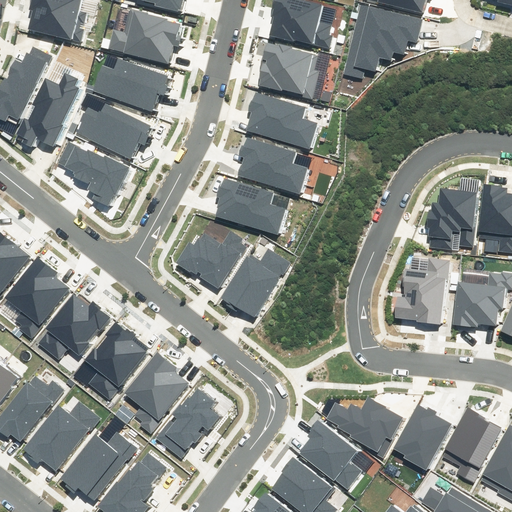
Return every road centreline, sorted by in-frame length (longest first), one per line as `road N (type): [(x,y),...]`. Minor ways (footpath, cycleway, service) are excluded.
road 1 (residential): [(511,381),(382,360),(362,348),(357,304),(417,157),(464,140),(511,146)]
road 2 (residential): [(128,270),(261,380),(273,400),(263,431),(202,511)]
road 3 (residential): [(128,270),(201,136),(234,0)]
road 4 (residential): [(0,171),(128,270)]
